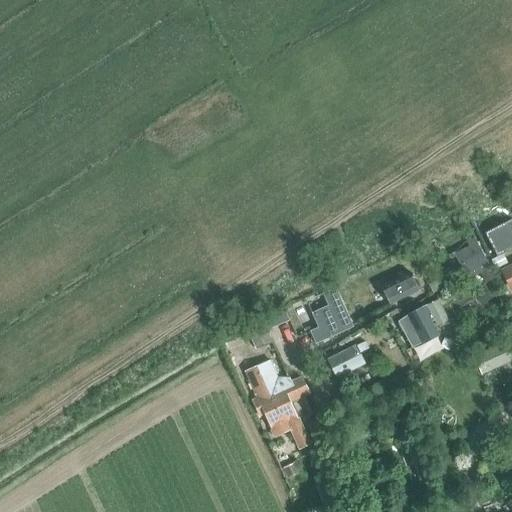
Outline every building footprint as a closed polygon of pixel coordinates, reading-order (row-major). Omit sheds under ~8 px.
[(511,225),(509,219),(485,231),(496,254),(511,245),(511,225)] [(470,273),(472,277),(489,269),(474,238),(460,246),(463,251),(455,255),(466,275),(470,273)] [(491,260),(495,269),(507,263),(502,254),(491,260)] [(511,264),(503,269),(511,287),(511,264)] [(391,303),(421,290),(410,268),(381,283),(391,303)] [(451,268),(440,275),(446,286),(457,280),(451,268)] [(481,275),(485,284),(496,279),(491,270),(481,275)] [(442,279),(430,285),(434,293),(446,286),(442,279)] [(485,302),(492,299),(484,286),(467,296),(464,290),(453,297),(456,303),(450,307),(455,315),(471,307),(474,314),(488,307),(485,302)] [(318,328),(309,332),(315,344),(353,327),(335,288),(322,294),(327,306),(311,313),(318,328)] [(444,296),(437,300),(441,307),(449,303),(444,296)] [(405,317),(398,322),(412,347),(421,342),(422,344),(438,335),(430,320),(433,319),(437,326),(448,320),(441,307),(437,300),(426,306),(426,305),(405,317)] [(396,309),(389,313),(391,317),(398,313),(396,309)] [(265,320),(267,326),(269,329),(290,320),(285,311),(265,320)] [(248,335),(254,350),(274,341),(269,329),(267,326),(248,335)] [(325,360),(335,379),(364,364),(354,345),(325,360)] [(499,366),(491,348),(473,356),(481,374),(499,366)] [(263,415),(269,429),(268,430),(272,439),(288,431),(297,451),(311,444),(303,429),(291,403),(299,399),(292,382),(290,383),(288,378),(276,377),(269,361),(242,372),(254,400),(253,400),(259,417),(263,415)] [(291,381),(299,399),(310,394),(299,377),(291,381)] [(445,466),(459,460),(448,436),(434,442),(445,466)] [(407,449),(420,482),(433,477),(420,444),(407,449)] [(291,464),(281,469),(286,479),(296,474),(291,464)] [(493,498),(511,490),(511,467),(511,465),(485,476),(493,498)]
